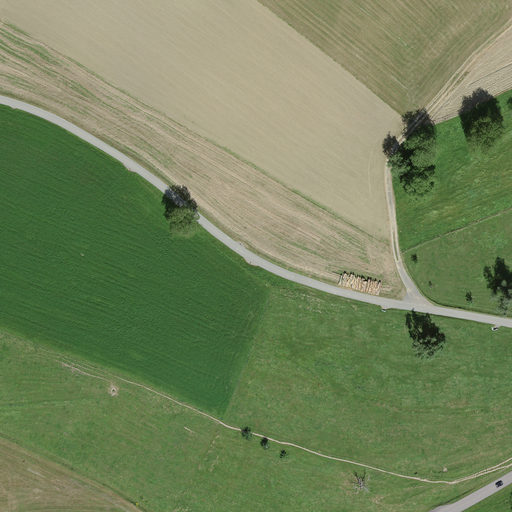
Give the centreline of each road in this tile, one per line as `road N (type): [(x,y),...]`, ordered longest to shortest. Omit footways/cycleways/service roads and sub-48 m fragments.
road 1 (residential): [(0,99),(67,123),(283,273),(511,322)]
road 2 (track): [(419,306),(395,258),(389,155),(511,21)]
